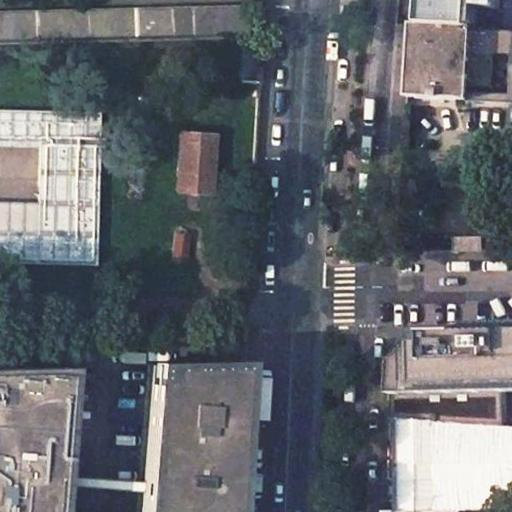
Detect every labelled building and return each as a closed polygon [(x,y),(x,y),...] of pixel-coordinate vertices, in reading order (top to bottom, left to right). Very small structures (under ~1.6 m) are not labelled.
[(0,41),(248,35),(247,6),(0,11),(0,41)] [(472,25),(412,23),(408,95),(468,98),(472,25)] [(511,27),(481,26),(480,52),(511,53),(511,237),(455,238),(455,252),(511,250),(511,27)] [(262,38),(242,37),(239,81),(260,82),(262,38)] [(0,264),(95,264),(96,110),(0,109),(0,148),(35,148),(35,203),(0,202),(0,264)] [(214,135),(178,133),(175,190),(211,192),(214,135)] [(511,330),(445,332),(442,421),(505,425),(504,392),(511,391),(511,330)] [(397,360),(394,359),(390,419),(396,419),(442,421),(445,332),(416,333),(416,342),(397,360)] [(0,511),(234,511),(243,360),(151,363),(142,484),(63,478),(71,365),(0,366),(0,511)] [(442,421),(396,419),(397,510),(461,510),(511,509),(511,424),(505,425),(442,421)]
